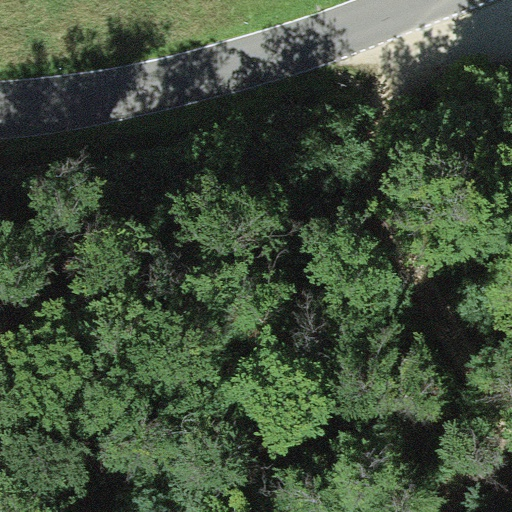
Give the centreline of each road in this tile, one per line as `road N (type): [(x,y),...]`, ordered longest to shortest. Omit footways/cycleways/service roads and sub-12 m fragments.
road 1 (tertiary): [(0,113),(199,80),(425,0)]
road 2 (track): [(403,7),(375,143),(415,258),(511,406)]
